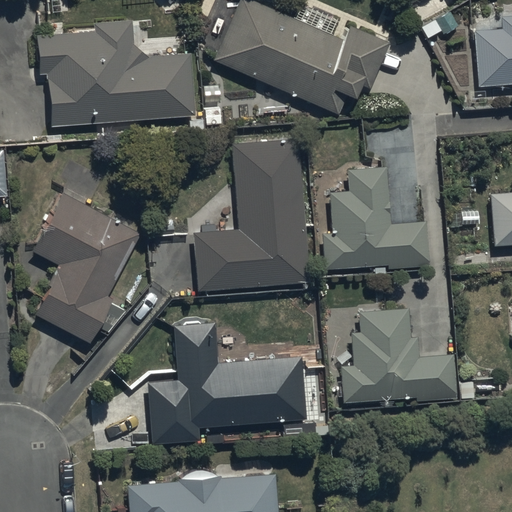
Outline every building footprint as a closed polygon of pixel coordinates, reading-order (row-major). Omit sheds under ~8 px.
[(339,29),(267,0),(235,0),(211,55),(337,107),(347,81),(356,84),(359,77),(369,81),(389,32),(345,14),(339,29)] [(475,23),(475,78),(511,76),(511,7),(500,8),(500,23),(475,23)] [(91,13),(92,24),(37,26),(37,66),(47,65),(50,119),(193,107),(188,44),(147,47),(131,33),(130,11),(91,13)] [(231,135),(236,221),(192,224),(195,282),(306,275),(297,131),(231,135)] [(328,185),(330,226),(321,227),(323,263),(384,257),(385,263),(427,258),(423,214),(389,216),(385,162),(345,163),(347,183),(328,185)] [(136,225),(60,185),(28,242),(59,259),(34,306),(88,335),(112,290),(104,286),(136,225)] [(511,237),(511,185),(489,187),(492,238),(511,237)] [(357,305),(358,325),(349,325),(351,358),(339,359),(342,395),(454,388),(451,347),(417,349),(416,330),(410,330),(409,311),(407,312),(406,302),(357,305)] [(299,349),(215,354),(212,314),(173,317),(176,373),(146,375),(150,435),(197,432),(197,419),(303,412),(299,349)] [(176,475),(127,478),(129,511),(276,511),(274,464),(176,469),(176,475)]
